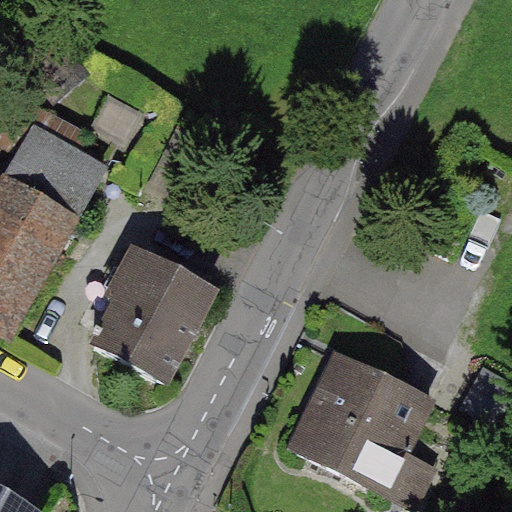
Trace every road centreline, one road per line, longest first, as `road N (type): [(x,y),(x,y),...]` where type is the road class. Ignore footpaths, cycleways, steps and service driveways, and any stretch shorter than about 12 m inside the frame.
road 1 (residential): [(171,476),(420,0)]
road 2 (residential): [(171,476),(0,380)]
